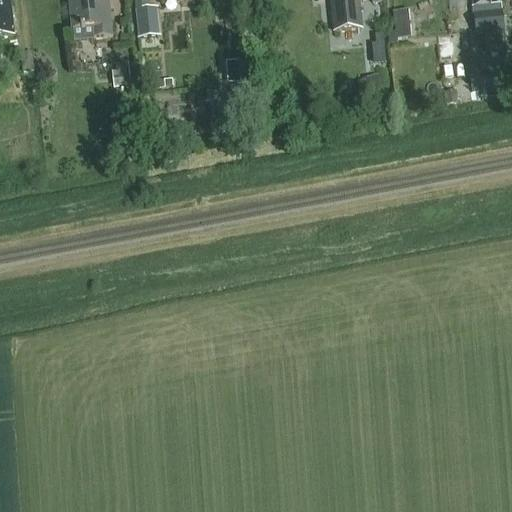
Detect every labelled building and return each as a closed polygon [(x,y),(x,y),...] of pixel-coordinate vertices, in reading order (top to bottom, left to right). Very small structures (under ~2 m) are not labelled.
[(0,0),(0,38),(15,37),(11,0),(0,0)] [(94,42),(113,40),(109,8),(98,10),(97,0),(68,0),(72,34),(93,32),(94,42)] [(343,0),(343,1),(331,3),(334,30),(335,34),(363,31),(360,0),(363,0),(343,0)] [(472,0),(477,37),(505,34),(503,14),(492,15),(489,0),(472,0)] [(156,10),(135,13),(138,41),(159,39),(156,10)] [(409,22),(394,23),(396,41),(411,40),(409,22)] [(33,54),(22,55),(22,75),(33,75),(33,54)] [(117,75),(112,75),(114,91),(131,89),(128,66),(116,67),(117,75)] [(358,85),(367,107),(384,99),(375,78),(358,85)] [(456,95),(444,96),(446,111),(458,109),(456,95)]
